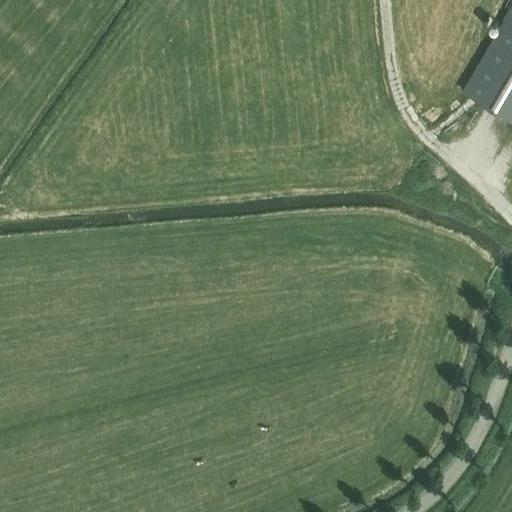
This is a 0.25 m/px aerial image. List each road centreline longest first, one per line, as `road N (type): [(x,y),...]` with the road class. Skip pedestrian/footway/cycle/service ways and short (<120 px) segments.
road 1 (track): [(383,0),(399,105),(511,212)]
road 2 (unclassified): [(403,511),(435,491),(469,447),(511,345)]
